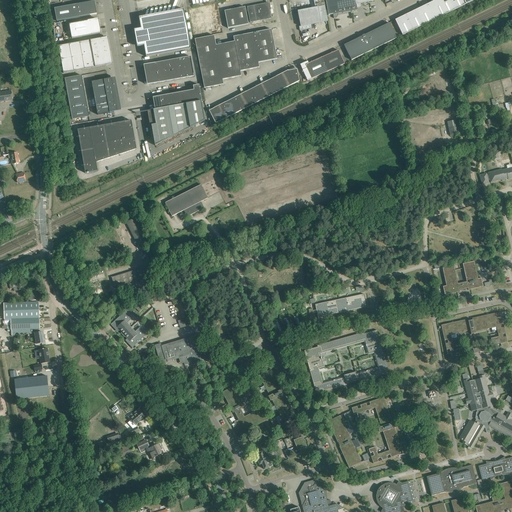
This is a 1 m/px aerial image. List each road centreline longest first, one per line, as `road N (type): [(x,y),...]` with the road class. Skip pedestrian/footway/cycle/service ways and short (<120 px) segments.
road 1 (tertiary): [(215,479),(194,442),(59,293)]
road 2 (unclassified): [(307,413),(391,389),(412,459),(336,479)]
road 3 (unclassified): [(368,281),(295,255),(236,262),(265,342)]
road 4 (unclassified): [(104,0),(122,100),(143,96),(125,0)]
road 5 (tertiary): [(42,212),(22,0)]
road 6 (unclassified): [(428,467),(368,281)]
road 7 (unknown): [(135,115),(74,130),(80,172),(87,176),(139,152),(139,135)]
road 8 (unclassified): [(240,468),(194,375),(245,358),(265,342)]
road 9 (unclassified): [(458,459),(434,316)]
road 10 (unclassified): [(292,59),(412,0)]
